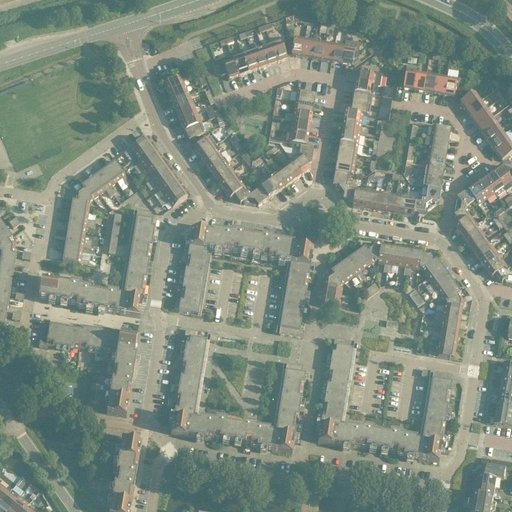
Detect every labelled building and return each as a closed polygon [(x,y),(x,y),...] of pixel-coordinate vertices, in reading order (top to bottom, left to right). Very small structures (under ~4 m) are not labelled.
[(291,57),(301,59),(304,41),(294,39),(291,57)] [(314,42),(304,41),(301,59),(311,61),(314,42)] [(324,44),(314,42),(311,61),(321,62),(324,44)] [(345,42),(344,47),(341,66),(352,67),(359,62),(357,59),(359,45),(345,42)] [(281,44),(271,47),(277,65),(287,61),(281,44)] [(334,46),(324,44),(321,62),(331,64),(334,46)] [(341,66),(344,47),(334,46),(331,64),(341,66)] [(277,65),(271,47),(261,51),(267,68),(277,65)] [(261,51),(251,54),(258,72),(267,68),(261,51)] [(230,55),(230,56),(238,78),(248,75),(242,57),(240,52),(230,55)] [(251,54),(242,57),(248,75),(258,72),(251,54)] [(228,82),(238,78),(230,56),(220,60),(228,82)] [(403,90),(413,92),(416,74),(417,69),(407,67),(404,83),(403,90)] [(357,74),(355,85),(374,88),(379,89),(382,76),(375,75),(374,77),(365,76),(366,72),(364,69),(357,74)] [(413,92),(423,94),(426,75),(416,74),(413,92)] [(436,77),(426,75),(423,94),(433,95),(436,77)] [(446,79),(436,77),(433,95),(443,97),(446,79)] [(164,86),(168,96),(185,88),(181,79),(164,86)] [(446,79),(443,97),(454,99),(457,80),(446,79)] [(372,98),(374,88),(355,85),(353,95),(372,98)] [(189,98),(185,88),(168,96),(172,105),(189,98)] [(297,91),(295,104),(313,107),(315,97),(319,97),(319,95),(297,91)] [(459,104),(466,113),(481,102),(475,94),(459,104)] [(370,108),(372,98),(353,95),(352,105),(370,108)] [(172,105),(176,114),(193,107),(189,98),(172,105)] [(487,110),(481,102),(466,113),(472,121),(487,110)] [(295,104),(293,114),(312,117),(313,107),(295,104)] [(368,118),(370,108),(352,105),(350,114),(350,115),(363,117),(368,118)] [(176,114),(180,124),(197,116),(193,107),(176,114)] [(493,119),(487,110),(472,121),(477,130),(493,119)] [(312,117),(293,114),(292,124),(310,127),(312,117)] [(344,114),(343,124),(361,127),(363,117),(350,115),(350,114),(344,114)] [(201,126),(197,116),(180,124),(184,133),(201,126)] [(477,130),(483,138),(499,127),(493,119),(477,130)] [(292,124),(290,134),(308,138),(310,127),(292,124)] [(361,127),(343,124),(341,134),(359,137),(361,127)] [(193,141),(200,137),(206,135),(201,126),(184,133),(189,143),(193,141)] [(505,135),(499,127),(483,138),(489,146),(505,135)] [(432,128),(430,138),(449,141),(450,131),(432,128)] [(229,142),(233,147),(237,145),(241,142),(235,133),(233,134),(231,136),(233,139),(229,142)] [(193,150),(200,159),(215,148),(218,146),(209,134),(206,135),(200,137),(204,143),(198,147),(193,150)] [(307,147),(308,138),(290,134),(288,145),(300,147),(307,148),(307,147)] [(341,134),(339,144),(358,147),(359,137),(341,134)] [(495,154),(510,144),(505,135),(489,146),(495,154)] [(193,141),(198,147),(204,143),(200,137),(193,141)] [(447,151),(449,141),(430,138),(429,148),(447,151)] [(136,160),(151,149),(145,140),(124,155),(126,159),(133,154),(136,160)] [(356,157),(358,147),(339,144),(338,154),(356,157)] [(511,155),(511,145),(510,144),(495,154),(502,163),(510,165),(511,161),(509,158),(511,155)] [(314,148),(307,147),(307,148),(300,147),(300,153),(313,155),(314,148)] [(215,148),(200,159),(206,167),(221,156),(215,148)] [(445,162),(447,151),(429,148),(427,159),(445,162)] [(134,169),(136,173),(157,157),(151,149),(136,160),(140,165),(134,169)] [(226,153),(221,156),(206,167),(212,175),(227,165),(232,161),(226,153)] [(300,153),(299,156),(302,160),(312,161),(313,155),(300,153)] [(338,154),(336,164),(354,167),(356,157),(338,154)] [(311,164),(312,161),(302,160),(299,156),(291,162),(301,177),(310,171),(307,167),(311,164)] [(145,171),(148,176),(163,166),(157,157),(136,173),(138,176),(145,171)] [(444,172),(445,162),(427,159),(425,169),(444,172)] [(293,183),(301,177),(291,162),(282,168),(293,183)] [(115,163),(106,170),(117,184),(122,181),(126,187),(130,185),(115,163)] [(336,164),(334,174),(348,177),(353,178),(354,167),(336,164)] [(233,173),(227,165),(212,175),(218,184),(233,173)] [(145,186),(148,189),(169,174),(163,166),(148,176),(152,181),(145,186)] [(282,168),(274,174),(285,189),(293,183),(282,168)] [(501,168),(492,174),(505,193),(506,193),(511,188),(511,183),(506,175),(509,173),(509,169),(501,168)] [(442,182),(444,172),(425,169),(424,179),(442,182)] [(106,170),(98,176),(113,197),(116,195),(111,188),(117,184),(106,170)] [(218,184),(223,192),(239,181),(233,173),(218,184)] [(156,188),(160,193),(175,182),(169,174),(148,189),(150,192),(156,188)] [(274,174),(266,180),(277,195),(285,189),(274,174)] [(346,189),(348,177),(334,174),(332,187),(335,188),(334,190),(340,199),(343,199),(343,202),(353,204),(355,190),(346,189)] [(497,198),(505,193),(492,174),(484,180),(495,195),(497,198)] [(98,176),(90,182),(100,196),(105,193),(110,199),(113,197),(98,176)] [(422,189),(427,190),(441,192),(442,182),(424,179),(422,189)] [(268,201),(277,195),(266,180),(257,186),(260,190),(268,201)] [(484,180),(475,186),(486,201),(495,195),(484,180)] [(230,201),(234,197),(245,189),(239,181),(223,192),(230,201)] [(81,188),(82,190),(83,190),(92,202),(100,196),(90,182),(81,188)] [(157,203),(160,206),(181,191),(175,182),(160,193),(164,198),(157,203)] [(250,197),(260,190),(257,186),(247,193),(250,197)] [(475,186),(467,192),(475,203),(478,207),(486,201),(475,186)] [(258,209),(268,201),(260,190),(250,197),(247,193),(245,189),(234,197),(238,202),(240,206),(242,204),(244,206),(254,208),(256,207),(258,209)] [(76,195),(75,202),(75,203),(90,205),(92,202),(83,190),(82,190),(76,195)] [(352,209),(362,211),(365,192),(355,190),(353,204),(352,209)] [(420,201),(416,200),(413,214),(414,214),(424,215),(425,213),(427,213),(436,207),(436,204),(438,205),(441,192),(427,190),(426,198),(425,202),(422,201),(420,201)] [(187,199),(181,191),(160,206),(162,209),(168,204),(172,210),(187,199)] [(362,211),(372,212),(375,194),(365,192),(362,211)] [(465,210),(475,203),(467,192),(456,200),(458,202),(456,203),(454,214),(456,216),(453,217),(459,226),(470,218),(465,210)] [(372,212),(382,214),(385,195),(375,194),(372,212)] [(382,214),(392,216),(395,197),(385,195),(382,214)] [(406,199),(395,197),(392,216),(402,217),(406,199)] [(416,200),(406,199),(402,217),(413,219),(414,214),(413,214),(416,200)] [(72,202),(70,213),(88,216),(90,205),(75,203),(75,202),(72,202)] [(123,299),(117,298),(114,315),(140,320),(156,222),(150,221),(140,220),(141,213),(137,212),(123,299)] [(70,213),(69,223),(94,227),(95,223),(87,222),(88,216),(70,213)] [(151,215),(141,213),(140,220),(150,221),(151,215)] [(476,226),(470,218),(459,226),(455,229),(461,237),(476,226)] [(20,226),(18,222),(11,227),(13,231),(20,226)] [(69,223),(67,233),(85,236),(86,229),(94,231),(94,227),(69,223)] [(482,235),(476,226),(461,237),(467,245),(482,235)] [(0,235),(0,247),(10,241),(12,240),(6,231),(0,235)] [(231,256),(231,254),(231,253),(234,236),(233,236),(211,232),(211,235),(192,232),(178,313),(198,316),(209,252),(231,256)] [(67,233),(65,243),(91,247),(92,243),(84,242),(85,236),(67,233)] [(234,234),(233,236),(234,236),(231,253),(231,254),(268,260),(269,260),(272,242),(272,243),(273,240),(234,234)] [(488,243),(482,235),(467,245),(473,254),(488,243)] [(10,241),(0,247),(0,253),(14,256),(15,248),(10,241)] [(269,260),(268,260),(268,262),(290,266),(278,336),(302,340),(303,334),(300,333),(313,252),(294,249),(294,246),(272,243),(272,242),(269,260)] [(90,251),(91,247),(65,243),(64,253),(82,256),(83,250),(90,251)] [(473,254),(479,262),(494,251),(488,243),(473,254)] [(373,246),(366,251),(375,264),(378,263),(381,248),(373,246)] [(383,274),(387,275),(391,249),(381,248),(378,263),(377,265),(384,266),(383,274)] [(366,251),(365,249),(356,255),(366,270),(375,264),(366,251)] [(392,268),(398,269),(401,251),(391,249),(387,275),(391,276),(392,268)] [(403,278),(407,278),(411,253),(401,251),(398,269),(404,270),(403,278)] [(494,251),(479,262),(485,270),(500,260),(494,251)] [(0,253),(0,264),(14,267),(16,256),(14,256),(0,253)] [(81,262),(82,256),(64,253),(62,264),(88,268),(88,263),(81,262)] [(419,272),(419,270),(421,254),(411,253),(407,278),(411,279),(412,271),(419,272)] [(419,270),(422,272),(435,262),(434,262),(430,255),(421,254),(419,270)] [(356,255),(348,261),(363,282),(366,280),(361,273),(366,270),(356,255)] [(491,279),(495,276),(506,268),(500,260),(485,270),(491,279)] [(363,282),(348,261),(339,267),(350,282),(355,278),(360,284),(363,282)] [(422,272),(428,280),(442,269),(436,261),(434,262),(435,262),(422,272)] [(14,267),(0,264),(0,274),(13,277),(14,267)] [(330,273),(332,275),(342,288),(350,282),(339,267),(330,273)] [(511,275),(511,276),(506,268),(495,276),(501,284),(504,283),(505,285),(511,285),(511,275)] [(425,290),(427,293),(448,278),(442,269),(428,280),(431,285),(425,290)] [(0,274),(0,284),(11,287),(13,277),(0,274)] [(326,280),(324,288),(340,291),(340,290),(342,288),(332,275),(326,280)] [(436,291),(440,297),(454,286),(448,278),(427,293),(430,296),(436,291)] [(38,300),(76,307),(77,307),(79,289),(80,289),(80,287),(41,281),(38,300)] [(0,284),(0,295),(9,297),(11,287),(0,284)] [(461,295),(454,286),(440,297),(446,305),(458,296),(459,296),(461,295)] [(342,291),(340,290),(340,291),(324,288),(322,298),(348,303),(349,299),(341,297),(342,291)] [(371,288),(368,290),(373,297),(376,295),(371,288)] [(76,309),(114,315),(117,298),(118,296),(80,289),(79,289),(77,307),(76,307),(76,309)] [(0,305),(8,307),(9,297),(0,295),(0,305)] [(410,300),(413,303),(420,298),(417,295),(410,300)] [(463,303),(459,296),(458,296),(446,305),(446,308),(462,311),(463,303)] [(348,307),(348,303),(322,298),(321,309),(339,312),(340,305),(348,307)] [(413,303),(415,306),(422,301),(420,298),(413,303)] [(424,305),(422,301),(415,306),(417,310),(424,305)] [(435,313),(435,317),(460,321),(462,311),(446,308),(444,308),(443,314),(435,313)] [(442,322),(441,328),(459,331),(460,321),(435,317),(434,321),(442,322)] [(116,355),(113,377),(133,380),(136,358),(133,358),(137,338),(120,336),(121,333),(115,332),(115,335),(82,329),(81,332),(43,325),(39,349),(46,351),(47,346),(79,352),(79,349),(116,355)] [(432,333),(431,337),(457,341),(459,331),(441,328),(440,334),(432,333)] [(184,339),(187,340),(187,339),(194,340),(195,333),(185,332),(184,339)] [(187,339),(187,340),(171,436),(213,443),(213,441),(216,423),(215,423),(199,421),(199,423),(193,423),(208,335),(195,333),(194,340),(187,339)] [(439,342),(438,348),(455,351),(457,341),(431,337),(431,341),(439,342)] [(359,452),(360,449),(359,449),(362,432),(361,432),(345,429),(345,432),(340,431),(354,344),(334,341),(317,445),(359,452)] [(453,362),(455,351),(438,348),(436,355),(429,353),(428,358),(453,362)] [(251,447),(250,447),(250,449),(292,456),(305,375),(302,375),(303,368),(287,365),(275,436),(270,435),(270,432),(254,430),(251,447)] [(511,366),(505,366),(503,376),(511,377),(511,366)] [(429,380),(430,374),(422,372),(421,379),(429,380)] [(416,441),(400,438),(397,456),(396,455),(396,458),(438,465),(452,384),(440,382),(441,375),(433,374),(421,445),(416,444),(416,441)] [(453,377),(441,375),(440,382),(452,384),(453,377)] [(511,377),(503,376),(501,386),(511,387),(511,377)] [(133,380),(113,377),(106,416),(126,419),(133,380)] [(511,387),(501,386),(499,396),(511,398),(511,387)] [(511,398),(499,396),(498,406),(511,408),(511,398)] [(511,408),(498,406),(496,416),(511,418),(511,408)] [(511,429),(511,418),(496,416),(494,427),(511,429)] [(215,421),(215,423),(216,423),(213,441),(250,447),(251,447),(254,430),(255,427),(215,421)] [(134,441),(136,434),(97,428),(96,435),(134,441)] [(360,449),(396,455),(397,456),(400,438),(401,436),(362,429),(361,432),(362,432),(359,449),(360,449)] [(121,441),(115,480),(135,483),(141,445),(121,441)] [(511,465),(492,462),(491,468),(506,471),(506,472),(511,473),(511,465)] [(482,474),(482,477),(497,480),(497,481),(501,481),(506,482),(507,480),(505,480),(506,472),(506,471),(491,468),(488,468),(486,474),(482,474)] [(482,477),(478,476),(477,483),(473,483),(472,486),(497,490),(499,491),(501,481),(497,481),(497,480),(482,477)] [(129,511),(135,483),(115,480),(109,511),(129,511)] [(476,491),(475,497),(494,500),(495,492),(497,492),(497,490),(472,486),(472,490),(476,491)] [(0,506),(9,496),(8,495),(0,488),(0,506)] [(11,492),(8,495),(9,496),(0,506),(0,509),(3,511),(9,511),(19,500),(11,492)] [(472,511),(493,511),(494,509),(492,509),(494,500),(475,497),(472,511)] [(9,511),(23,511),(25,509),(26,510),(28,507),(19,500),(9,511)]
